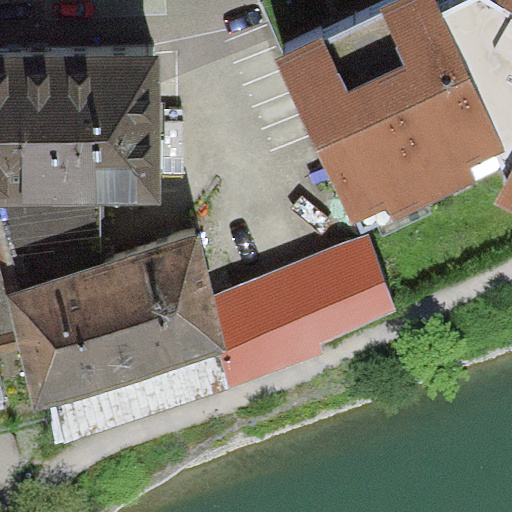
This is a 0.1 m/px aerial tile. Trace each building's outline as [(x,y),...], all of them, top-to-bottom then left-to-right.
[(511,0),(374,0),(277,47),(361,210),(505,144),(511,157),(503,172),(511,177),(511,0)] [(0,31),(0,166),(99,162),(152,160),(151,29),(0,31)] [(102,241),(99,162),(0,166),(0,207),(16,273),(102,241)] [(0,332),(20,329),(16,273),(0,207),(0,332)] [(16,273),(20,329),(53,415),(235,346),(214,288),(184,210),(102,241),(16,273)] [(214,288),(235,346),(239,355),(394,297),(369,230),(214,288)]
